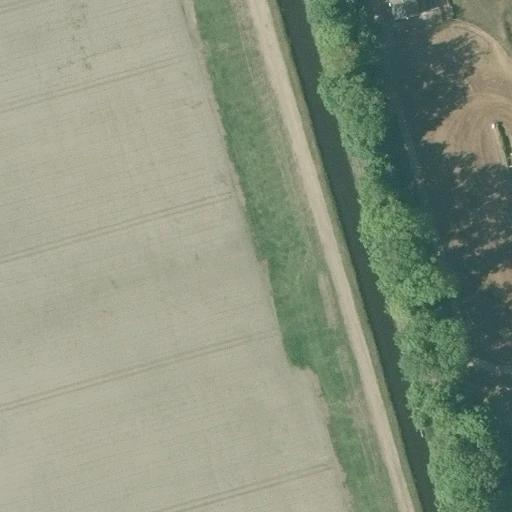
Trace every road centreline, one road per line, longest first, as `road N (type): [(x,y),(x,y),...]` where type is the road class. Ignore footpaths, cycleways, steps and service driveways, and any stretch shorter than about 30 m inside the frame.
road 1 (track): [(252,0),(404,511)]
road 2 (track): [(375,0),(460,326),(473,359),(511,366)]
road 3 (track): [(446,85),(490,139),(511,200)]
